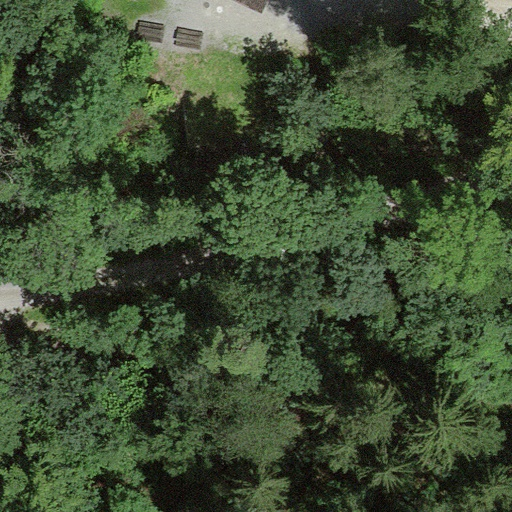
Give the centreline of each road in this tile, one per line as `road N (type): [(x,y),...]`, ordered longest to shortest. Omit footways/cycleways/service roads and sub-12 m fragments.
road 1 (track): [(511,177),(168,275),(0,287)]
road 2 (track): [(511,29),(385,4)]
